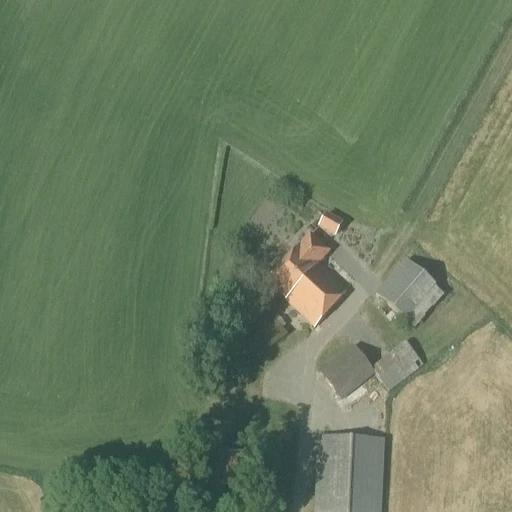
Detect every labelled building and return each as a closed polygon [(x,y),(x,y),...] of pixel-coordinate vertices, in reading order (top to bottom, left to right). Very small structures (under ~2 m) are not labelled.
[(324,214),(316,228),(333,239),(342,224),(324,214)] [(313,330),(345,294),(315,267),(326,254),(308,237),(266,284),(313,330)] [(452,284),(414,251),(404,262),(403,261),(372,296),(414,332),(444,297),(442,296),(452,284)] [(253,362),(286,338),(274,322),(232,352),(241,363),(250,357),(253,362)] [(408,378),(422,368),(404,344),(390,354),(408,378)] [(340,403),(374,376),(369,370),(352,348),(317,374),(340,403)] [(264,448),(289,449),(290,410),(264,410),(264,448)] [(379,511),(383,442),(316,438),(311,511),(379,511)] [(229,455),(221,487),(242,493),(250,460),(229,455)] [(270,468),(266,490),(281,493),(285,470),(270,468)]
